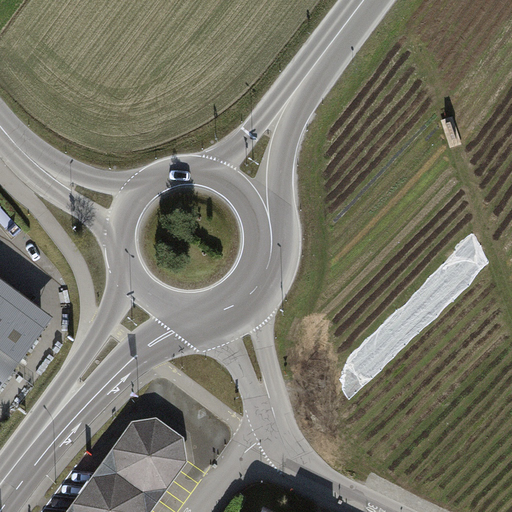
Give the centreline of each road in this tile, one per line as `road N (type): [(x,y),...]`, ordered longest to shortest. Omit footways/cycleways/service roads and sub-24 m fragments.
road 1 (primary): [(0,497),(153,297)]
road 2 (primary): [(238,185),(364,0)]
road 3 (secondary): [(0,123),(49,173),(129,209)]
road 4 (residential): [(234,297),(279,431)]
road 5 (residential): [(279,431),(296,460),(386,511)]
road 6 (primary): [(234,297),(249,282),(263,242),(261,221),(238,185)]
road 7 (primary): [(238,185),(190,169),(144,188),(129,209)]
